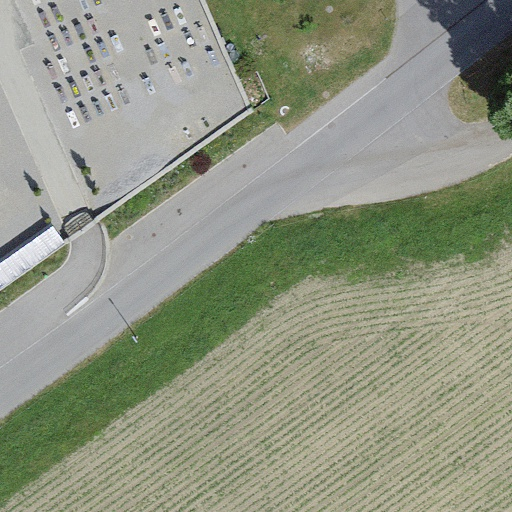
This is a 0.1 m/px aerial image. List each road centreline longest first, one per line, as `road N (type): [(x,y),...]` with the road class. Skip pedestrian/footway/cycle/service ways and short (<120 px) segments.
road 1 (tertiary): [(508,0),(338,141),(0,386)]
road 2 (track): [(338,141),(465,148),(511,131)]
